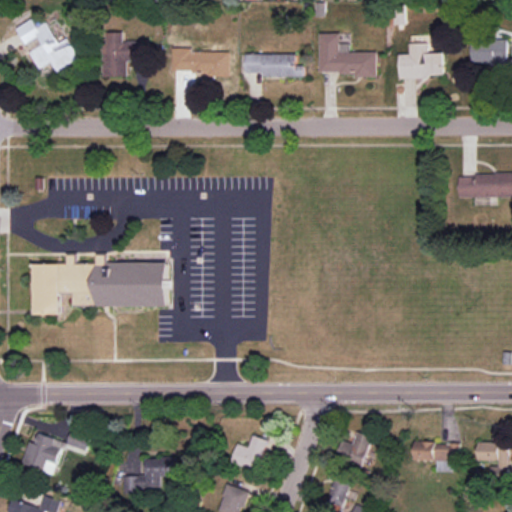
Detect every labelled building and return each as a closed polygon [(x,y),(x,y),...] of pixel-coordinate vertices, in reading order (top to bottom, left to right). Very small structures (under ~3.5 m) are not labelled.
[(49,21),(39,27),(34,18),(18,27),(41,69),(54,62),(59,71),(82,58),(71,37),(61,43),(49,21)] [(150,41),(126,41),(125,32),(104,32),(105,76),(129,76),(129,60),(150,60),(150,41)] [(321,74),(378,74),(378,51),(350,51),(351,43),(341,43),(341,32),(321,32),(321,74)] [(472,62),(496,63),(496,73),(510,74),(511,39),(473,38),(472,62)] [(446,76),(445,52),(430,53),(430,42),(411,43),(411,54),(400,54),(401,78),(446,76)] [(174,72),(231,73),(231,51),(194,51),(194,47),(174,47),(174,72)] [(298,53),(248,54),(248,72),(264,72),(264,76),(306,76),(306,65),(298,65),(298,53)] [(511,173),(460,173),(460,196),(511,196),(511,173)] [(37,263),(37,315),(63,315),(63,292),(76,292),(76,305),(170,306),(171,262),(110,261),(110,254),(100,254),(100,263),(80,263),(80,254),(70,254),(70,263),(37,263)] [(70,442),(40,432),(37,442),(32,441),(25,463),(56,474),(65,447),(87,454),(93,436),(74,429),(70,442)] [(355,443),(345,440),(340,458),(366,465),(373,436),(358,432),(355,443)] [(270,439),(255,434),(251,447),(239,443),(233,462),(260,470),(270,439)] [(460,442),(416,441),(416,459),(460,460),(460,442)] [(479,460),(509,461),(510,442),(480,442),(479,460)] [(125,493),(148,493),(149,487),(163,487),(163,476),(177,476),(177,457),(147,457),(147,475),(125,475),(125,493)] [(329,504),(346,507),(353,476),(333,472),(332,480),(334,480),(329,504)] [(243,511),(251,490),(229,483),(220,511),(222,511),(243,511)] [(59,511),(63,500),(46,494),(42,506),(15,499),(11,511),(46,511),(47,510),(53,511),(59,511)]
